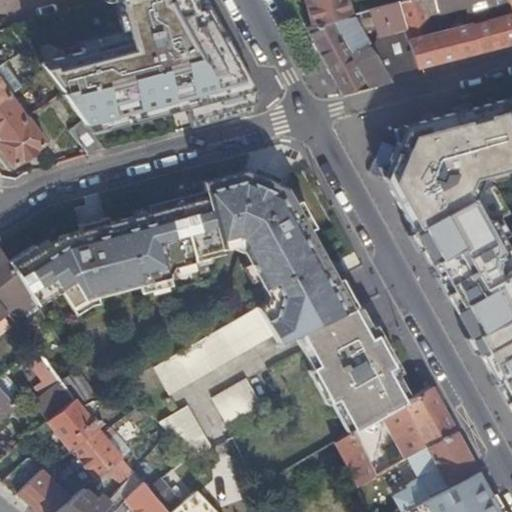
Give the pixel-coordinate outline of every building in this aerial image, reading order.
[(112,0),(124,42),(37,64),(60,94),(228,46),(202,0),(112,0)] [(305,0),(312,26),(350,16),(345,0),(305,0)] [(511,16),(511,13),(507,0),(449,0),(451,7),(463,3),(469,23),(430,35),(425,15),(419,0),(406,0),(396,3),(417,68),(418,67),(511,42),(511,16)] [(419,0),(425,15),(451,7),(449,0),(419,0)] [(350,16),(312,26),(305,28),(342,94),(419,74),(418,67),(417,68),(396,3),(350,16)] [(256,98),(228,46),(60,94),(83,124),(84,125),(181,99),(184,109),(189,128),(252,111),(256,98)] [(0,101),(10,94),(21,86),(5,64),(0,67),(0,101)] [(0,136),(27,117),(10,94),(0,101),(0,136)] [(452,113),(392,129),(396,143),(376,168),(406,222),(413,234),(422,251),(437,279),(442,288),(447,297),(468,335),(470,338),(479,355),(503,400),(511,416),(511,97),(468,109),(452,113)] [(181,99),(84,125),(91,134),(184,109),(181,99)] [(467,103),(451,108),(452,113),(468,109),(467,103)] [(0,136),(0,152),(12,169),(47,144),(27,117),(0,136)] [(89,156),(104,151),(91,134),(84,125),(83,124),(82,124),(80,123),(70,131),(89,156)] [(219,247),(229,244),(222,218),(230,216),(237,219),(255,177),(241,172),(203,183),(204,190),(202,191),(186,195),(219,247)] [(235,247),(264,234),(262,230),(252,226),(269,183),(255,177),(237,219),(230,216),(222,218),(229,244),(235,247)] [(262,230),(264,234),(266,233),(305,215),(297,200),(291,204),(283,188),(269,183),(252,226),(262,230)] [(200,184),(183,189),(186,195),(202,191),(200,184)] [(220,254),(219,248),(219,247),(186,195),(179,197),(177,197),(193,260),(220,254)] [(95,290),(97,292),(137,282),(166,275),(164,267),(193,260),(177,197),(147,206),(149,211),(107,222),(108,229),(80,236),(78,229),(76,229),(62,233),(95,290)] [(266,294),(265,300),(327,269),(326,267),(306,231),(312,228),(305,215),(266,233),(264,234),(265,236),(241,250),(266,294)] [(108,229),(107,222),(105,217),(75,225),(76,229),(78,229),(80,236),(108,229)] [(95,292),(97,292),(95,290),(62,233),(60,233),(35,249),(33,245),(7,261),(29,294),(34,303),(58,287),(70,306),(88,294),(95,292)] [(235,247),(241,250),(265,236),(264,234),(235,247)] [(422,251),(413,234),(407,237),(416,254),(422,251)] [(0,249),(0,316),(5,313),(29,294),(7,261),(0,249)] [(332,267),(327,269),(333,281),(339,278),(332,267)] [(272,334),(277,343),(293,336),(299,332),(352,308),(355,307),(339,278),(333,281),(327,269),(265,300),(264,304),(255,309),(272,334)] [(166,275),(137,282),(139,291),(169,283),(166,275)] [(442,288),(437,279),(436,280),(446,297),(447,297),(442,288)] [(98,301),(95,292),(88,294),(70,306),(74,312),(89,302),(98,301)] [(404,403),(410,399),(397,376),(401,374),(375,325),(370,327),(360,307),(353,311),(368,339),(375,336),(392,367),(386,370),(404,403)] [(169,393),(272,334),(255,309),(255,308),(153,366),(169,393)] [(353,432),(396,407),(404,403),(386,370),(392,367),(375,336),(368,339),(353,311),(352,308),(299,332),(317,366),(311,369),(329,403),(336,399),(346,418),(353,432)] [(0,333),(13,323),(5,313),(0,316),(0,333)] [(293,336),(311,369),(317,366),(299,332),(293,336)] [(479,355),(470,338),(464,341),(474,358),(479,355)] [(35,349),(23,359),(42,382),(34,388),(39,395),(59,380),(49,367),(35,349)] [(72,374),(61,357),(49,367),(59,380),(60,381),(72,374)] [(325,406),(329,403),(311,369),(307,372),(325,406)] [(81,407),(96,399),(77,370),(72,374),(60,381),(74,400),(75,399),(81,407)] [(213,398),(235,438),(261,422),(255,410),(262,405),(247,378),(213,398)] [(39,395),(32,400),(47,420),(53,416),(74,400),(60,381),(59,380),(39,395)] [(425,448),(453,431),(429,388),(410,399),(404,403),(396,407),(398,409),(393,412),(403,430),(412,424),(425,448)] [(0,418),(13,406),(0,391),(0,418)] [(53,416),(47,420),(70,449),(75,456),(101,434),(81,407),(75,399),(74,400),(53,416)] [(347,435),(353,432),(346,418),(336,399),(329,403),(347,435)] [(190,459),(212,449),(187,406),(157,423),(186,458),(190,459)] [(401,511),(475,470),(453,431),(425,448),(436,468),(418,478),(410,483),(407,489),(393,498),(401,511)] [(333,443),(355,489),(374,477),(354,438),(356,437),(353,432),(347,435),(333,443)] [(75,456),(94,479),(104,471),(120,456),(101,434),(75,456)] [(436,468),(425,448),(407,458),(418,478),(436,468)] [(104,471),(122,485),(133,473),(120,456),(104,471)] [(1,482),(17,494),(37,474),(27,461),(14,472),(13,471),(1,482)] [(401,511),(400,511),(498,511),(475,470),(401,511)] [(37,474),(17,494),(36,511),(52,511),(68,499),(40,472),(37,474)] [(122,485),(119,488),(127,498),(142,484),(133,473),(122,485)] [(161,482),(149,494),(163,511),(216,511),(195,491),(182,504),(172,494),(161,482)] [(127,498),(123,502),(131,511),(163,511),(149,494),(148,492),(142,484),(127,498)] [(68,499),(52,511),(98,511),(108,501),(98,493),(93,498),(81,489),(68,499)]
